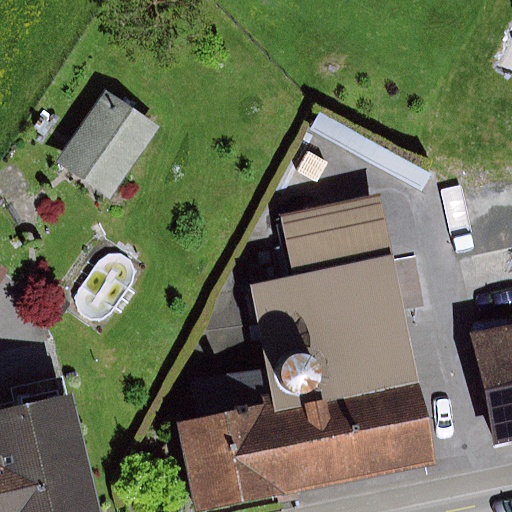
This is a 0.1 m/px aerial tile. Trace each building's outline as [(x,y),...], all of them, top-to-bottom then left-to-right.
[(161,133),(109,96),(61,162),(113,199),(161,133)] [(272,410),(177,426),(190,504),(422,465),(379,206),(276,223),(284,276),(250,282),(272,410)] [(0,292),(9,277),(0,271),(0,292)] [(511,324),(469,333),(491,445),(511,441),(511,324)] [(0,409),(0,511),(89,511),(59,374),(7,385),(11,407),(0,409)]
